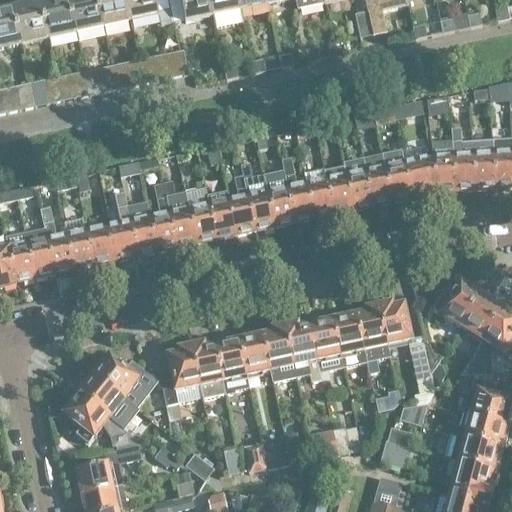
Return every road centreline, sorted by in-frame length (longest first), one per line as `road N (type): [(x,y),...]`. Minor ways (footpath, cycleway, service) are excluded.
road 1 (tertiary): [(11,339),(318,267),(511,239)]
road 2 (residential): [(43,511),(11,339)]
